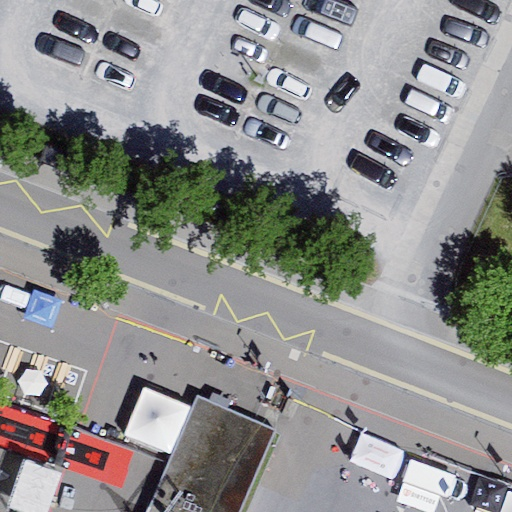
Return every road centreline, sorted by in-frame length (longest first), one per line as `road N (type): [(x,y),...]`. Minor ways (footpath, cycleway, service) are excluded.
road 1 (tertiary): [(0,202),(373,348)]
road 2 (residential): [(511,53),(373,348)]
road 3 (tertiary): [(373,348),(511,403)]
